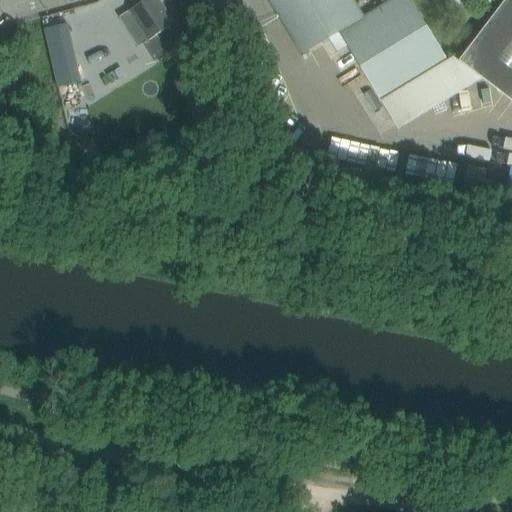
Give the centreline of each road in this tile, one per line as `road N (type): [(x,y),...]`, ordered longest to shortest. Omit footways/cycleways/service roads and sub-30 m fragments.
road 1 (unclassified): [(0,431),(127,461),(322,488)]
road 2 (unclassified): [(201,233),(230,211),(246,176),(212,0)]
